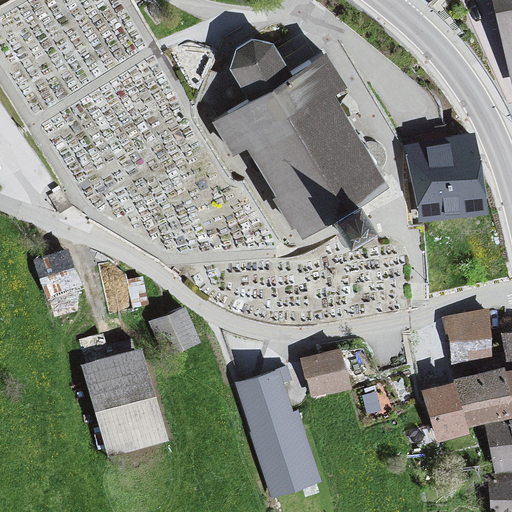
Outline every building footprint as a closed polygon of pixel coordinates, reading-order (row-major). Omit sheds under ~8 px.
[(511,0),(478,0),(504,86),(511,84),(511,0)] [(278,67),(262,41),(245,35),(225,42),(218,59),(232,85),(203,103),(221,138),(231,134),(293,241),(314,228),(325,243),(348,228),(337,209),(376,189),(325,99),(340,88),(316,47),(278,67)] [(484,210),(470,137),(409,148),(422,221),(484,210)] [(44,298),(76,287),(65,254),(33,265),(44,298)] [(143,319),(157,354),(189,340),(175,306),(143,319)] [(477,313),(434,323),(438,343),(482,332),(477,313)] [(511,331),(503,334),(507,357),(511,355),(511,331)] [(125,349),(74,366),(99,446),(151,430),(125,349)] [(330,349),(294,359),(305,396),(341,385),(330,349)] [(281,367),(231,385),(273,500),(323,482),(281,367)] [(501,369),(424,389),(437,440),(469,431),(468,426),(511,415),(511,370),(502,374),(501,369)] [(511,419),(487,424),(497,470),(511,466),(511,419)] [(482,511),(511,511),(511,472),(480,474),(482,511)]
